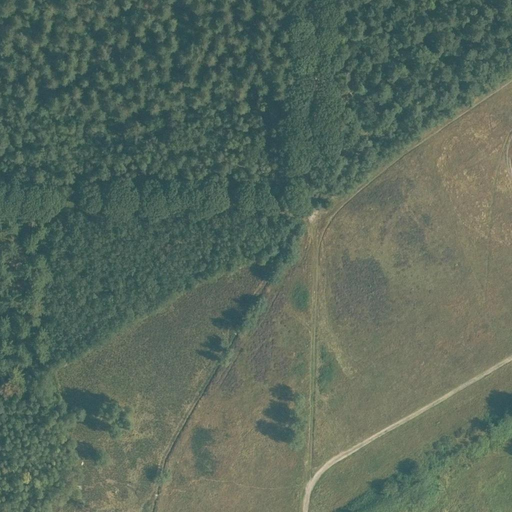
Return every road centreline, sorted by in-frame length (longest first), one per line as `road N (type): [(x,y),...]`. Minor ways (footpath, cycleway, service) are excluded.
road 1 (track): [(0,195),(313,194)]
road 2 (track): [(313,194),(310,484)]
road 3 (track): [(511,359),(342,456),(310,484)]
road 4 (track): [(511,69),(313,194)]
road 5 (track): [(315,0),(313,194)]
